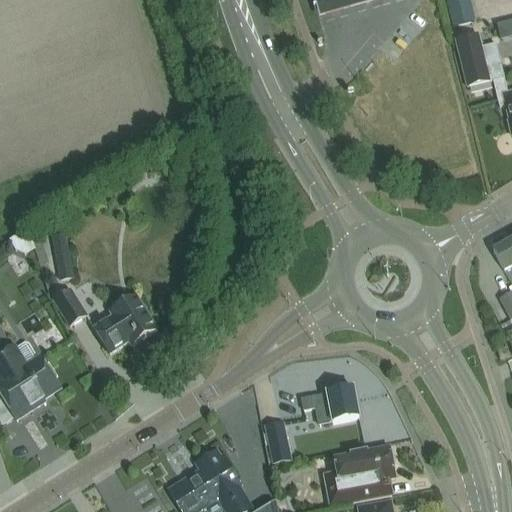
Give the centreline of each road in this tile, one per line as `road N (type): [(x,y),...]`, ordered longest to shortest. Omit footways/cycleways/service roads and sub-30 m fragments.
road 1 (tertiary): [(20,511),(266,354)]
road 2 (tertiary): [(496,509),(496,462),(485,424),(421,307)]
road 3 (tertiary): [(398,323),(496,509)]
road 4 (tertiary): [(286,116),(291,151),(349,250)]
road 5 (tertiary): [(373,234),(314,136),(286,116)]
road 6 (tertiary): [(237,0),(286,116)]
